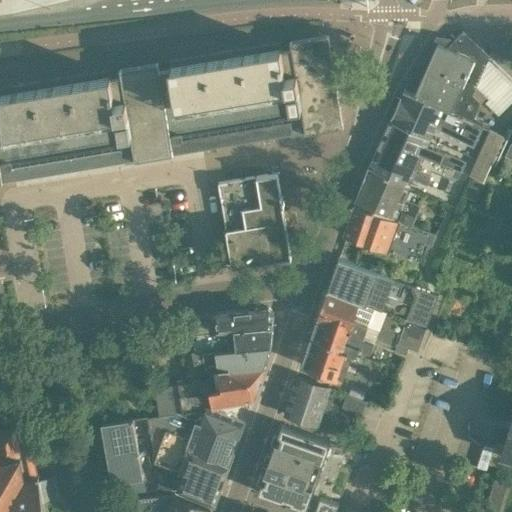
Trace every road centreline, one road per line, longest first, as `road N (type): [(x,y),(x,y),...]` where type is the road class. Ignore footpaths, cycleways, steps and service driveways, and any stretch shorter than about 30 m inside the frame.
road 1 (residential): [(231,511),(308,284)]
road 2 (residential): [(0,336),(215,296)]
road 3 (residential): [(193,164),(15,192)]
road 4 (primary): [(0,25),(173,0)]
road 5 (residential): [(357,142),(193,164)]
road 6 (residential): [(308,284),(357,142)]
road 7 (residential): [(357,142),(404,0)]
road 8 (residential): [(193,164),(215,296)]
